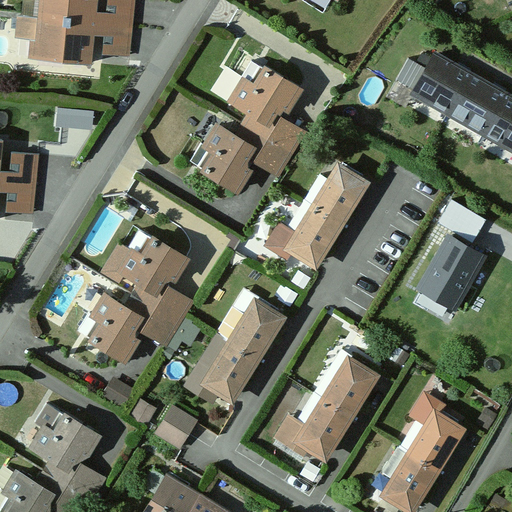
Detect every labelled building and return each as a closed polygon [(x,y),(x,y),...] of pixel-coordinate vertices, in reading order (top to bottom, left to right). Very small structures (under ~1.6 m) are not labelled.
[(40,0),(39,18),(134,27),(136,0),(109,0),(109,14),(99,13),(100,0),(40,0)] [(338,0),(341,2),(342,0),(286,0),(287,1),(287,0),(311,0),(326,9),(332,0),(338,0)] [(131,57),(134,27),(39,18),(17,16),(15,38),(30,39),(29,59),(94,65),(96,36),(105,37),(103,54),(131,57)] [(446,111),(472,67),(433,46),(408,90),(446,111)] [(240,120),(292,153),(305,129),(277,110),(281,104),(287,108),(302,83),(262,59),(251,77),(241,71),(225,96),(247,109),(240,120)] [(472,67),(446,111),(481,131),(506,87),(472,67)] [(511,90),(506,87),(481,131),(511,148),(511,90)] [(292,153),(240,120),(235,129),(213,117),(199,142),(209,147),(197,167),(235,190),(251,165),(246,162),(246,155),(279,176),(292,153)] [(0,176),(35,181),(38,151),(8,148),(6,167),(0,165),(0,176)] [(336,155),(308,200),(341,221),(370,176),(336,155)] [(35,181),(0,176),(0,187),(6,188),(3,208),(32,211),(35,181)] [(314,264),(341,221),(308,200),(281,244),(314,264)] [(451,201),(438,223),(474,243),(487,221),(451,201)] [(139,296),(181,322),(184,316),(194,299),(169,284),(188,254),(149,230),(138,248),(128,242),(127,245),(117,239),(98,271),(139,296)] [(416,288),(457,312),(488,257),(448,233),(416,288)] [(181,322),(139,296),(137,301),(128,296),(124,301),(101,288),(86,312),(95,318),(83,337),(123,359),(138,335),(133,332),(133,327),(136,322),(140,325),(138,328),(166,345),(181,322)] [(252,291),(223,338),(256,359),(285,312),(252,291)] [(181,322),(166,345),(174,350),(180,340),(188,345),(200,326),(184,316),(181,322)] [(230,400),(256,359),(223,338),(208,361),(201,357),(183,384),(212,402),(218,392),(230,400)] [(346,349),(318,394),(351,414),(379,370),(346,349)] [(131,387),(112,375),(101,393),(120,405),(131,387)] [(421,421),(406,447),(439,467),(466,424),(443,410),(447,404),(424,389),(409,413),(421,421)] [(324,458),(351,414),(318,394),(301,420),(288,412),(273,435),(303,454),(307,448),(324,458)] [(155,407),(138,396),(128,413),(145,424),(155,407)] [(197,417),(171,403),(153,431),(179,448),(197,417)] [(39,468),(92,499),(105,477),(77,457),(81,452),(86,455),(102,430),(61,406),(50,424),(40,418),(25,443),(46,456),(39,468)] [(409,511),(411,511),(439,467),(406,447),(378,492),(409,511)] [(84,511),(92,499),(39,468),(35,476),(13,464),(0,486),(0,489),(8,494),(0,508),(0,511),(50,511),(46,509),(45,502),(60,511),(84,511)] [(139,511),(187,511),(200,492),(165,470),(139,511)] [(511,511),(511,500),(495,491),(483,511),(511,511)] [(232,511),(200,492),(187,511),(232,511)]
